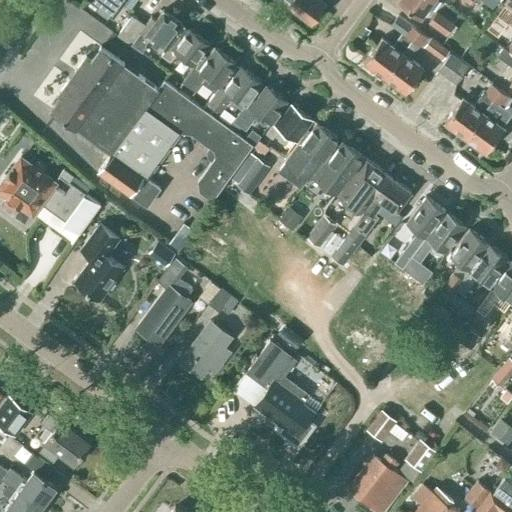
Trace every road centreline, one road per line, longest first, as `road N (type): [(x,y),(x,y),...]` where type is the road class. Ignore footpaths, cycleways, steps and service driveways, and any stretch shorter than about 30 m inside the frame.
road 1 (residential): [(499,189),(471,184),(333,82),(319,58)]
road 2 (residential): [(166,438),(0,313)]
road 3 (residential): [(290,511),(362,413),(367,401),(355,381)]
road 4 (residential): [(266,511),(166,438)]
